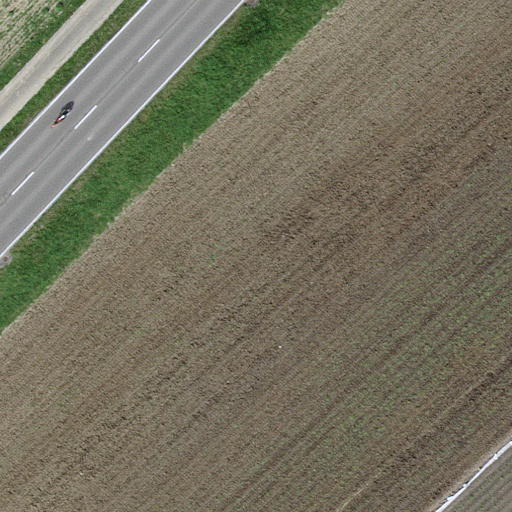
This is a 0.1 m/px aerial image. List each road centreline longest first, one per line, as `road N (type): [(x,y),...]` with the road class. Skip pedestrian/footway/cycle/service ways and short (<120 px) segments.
road 1 (secondary): [(0,219),(208,0)]
road 2 (track): [(0,96),(90,0)]
